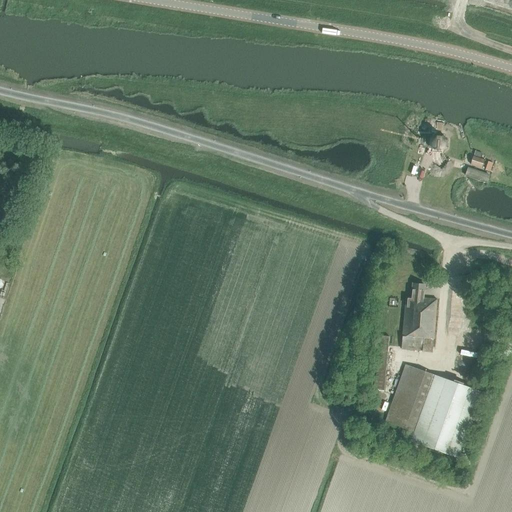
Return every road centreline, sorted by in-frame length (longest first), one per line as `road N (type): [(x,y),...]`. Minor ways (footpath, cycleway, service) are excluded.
road 1 (unclassified): [(0,90),(130,120),(511,235)]
road 2 (secondary): [(511,69),(409,43),(143,0)]
road 3 (track): [(456,26),(293,0)]
